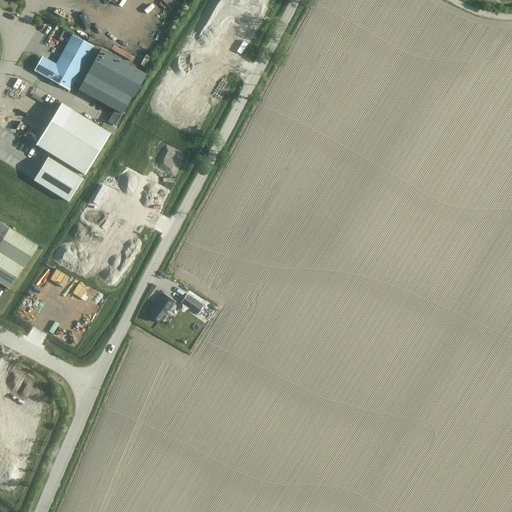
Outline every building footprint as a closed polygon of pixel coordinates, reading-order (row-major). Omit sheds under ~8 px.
[(162,2),(157,6),(172,23),(176,20),(162,2)] [(34,71),(69,90),(82,67),(86,70),(98,49),(72,35),(56,64),(42,57),(34,71)] [(100,49),(78,90),(114,109),(108,121),(115,125),(131,97),(133,97),(145,74),(100,49)] [(36,145),(84,175),(110,133),(61,104),(36,145)] [(83,178),(48,157),(33,181),(68,202),(83,178)] [(0,283),(9,289),(30,256),(37,245),(9,228),(0,222),(0,291),(2,289),(0,288),(0,283)] [(175,303),(163,294),(150,312),(152,313),(149,317),(158,324),(168,310),(169,311),(175,303)] [(181,303),(197,315),(204,306),(187,294),(181,303)]
